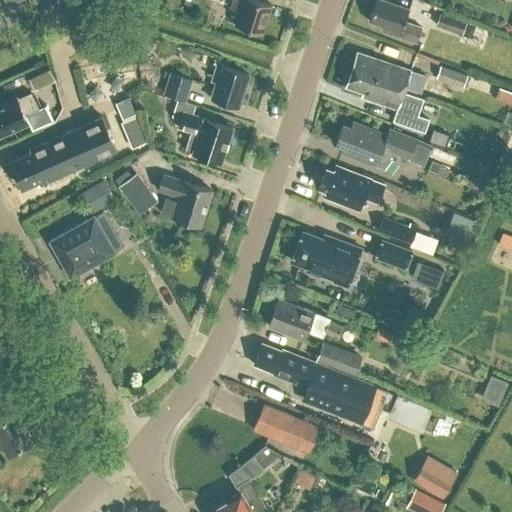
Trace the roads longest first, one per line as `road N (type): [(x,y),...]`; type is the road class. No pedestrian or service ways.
road 1 (tertiary): [(141,446),(219,340),(332,0)]
road 2 (unclassified): [(141,446),(111,412),(0,216)]
road 3 (track): [(308,76),(147,17)]
